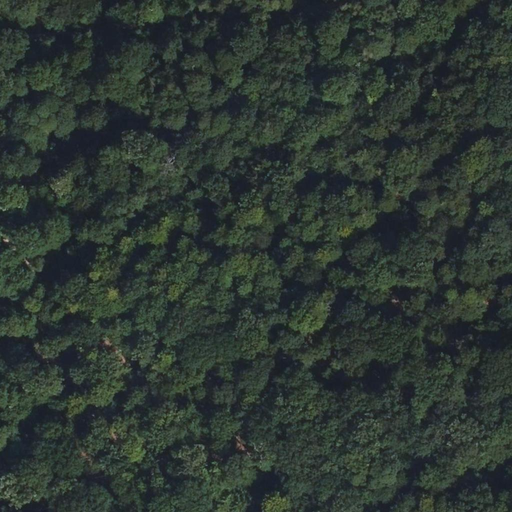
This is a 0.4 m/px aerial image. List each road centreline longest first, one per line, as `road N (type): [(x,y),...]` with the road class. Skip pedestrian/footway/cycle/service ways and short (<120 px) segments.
road 1 (track): [(48,283),(488,0)]
road 2 (track): [(357,0),(0,37)]
road 3 (track): [(281,511),(48,283)]
road 4 (track): [(30,511),(48,283)]
